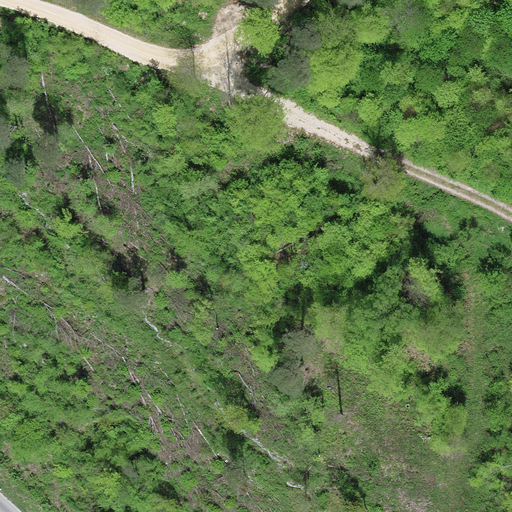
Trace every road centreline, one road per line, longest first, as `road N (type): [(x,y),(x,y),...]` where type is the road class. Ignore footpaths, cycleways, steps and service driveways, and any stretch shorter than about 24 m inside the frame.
road 1 (track): [(200,57),(315,130),(511,216)]
road 2 (track): [(18,0),(169,55),(200,57)]
